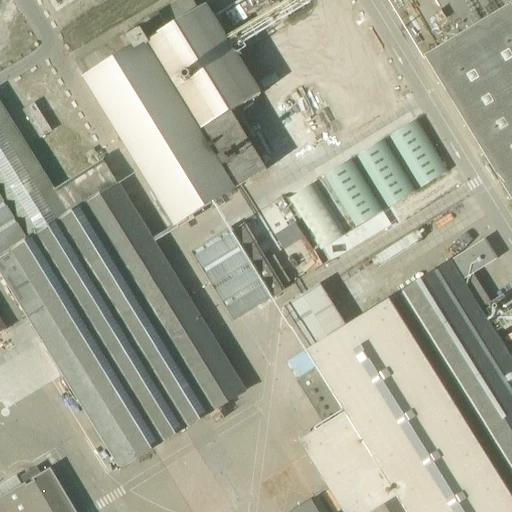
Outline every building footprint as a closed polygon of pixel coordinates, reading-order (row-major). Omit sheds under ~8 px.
[(145,29),(153,41),(147,45),(142,37),(132,43),(129,39),(79,70),(176,228),(266,173),(231,116),(261,97),(206,9),(198,14),(190,1),(145,29)] [(511,7),(426,60),(511,201),(511,7)] [(245,395),(104,165),(56,194),(0,102),(0,273),(121,470),(245,395)] [(33,104),(22,111),(40,140),(51,133),(33,104)] [(414,123),(389,138),(420,190),(445,175),(447,174),(416,121),(414,123)] [(383,141),(356,157),(387,210),(415,193),(383,141)] [(351,161),(324,177),(355,229),(383,213),(351,161)] [(318,249),(345,235),(315,181),(288,196),(318,249)] [(273,233),(283,250),(305,237),(295,220),(273,233)] [(282,287),(290,283),(274,256),(266,261),(246,229),(232,237),(229,233),(193,255),(235,323),(285,292),(282,287)] [(321,289),(286,310),(312,353),(310,355),(318,369),(298,382),(306,395),(327,428),(301,444),(343,511),(375,511),(385,506),(388,511),(511,511),(511,363),(480,312),(479,310),(480,309),(490,303),(480,287),(473,275),(480,270),(497,260),(487,243),(480,247),(389,304),(390,305),(347,331),(321,289)] [(0,511),(75,511),(50,468),(31,479),(33,483),(27,486),(25,483),(0,497),(0,511)] [(324,511),(317,500),(295,511),(324,511)]
